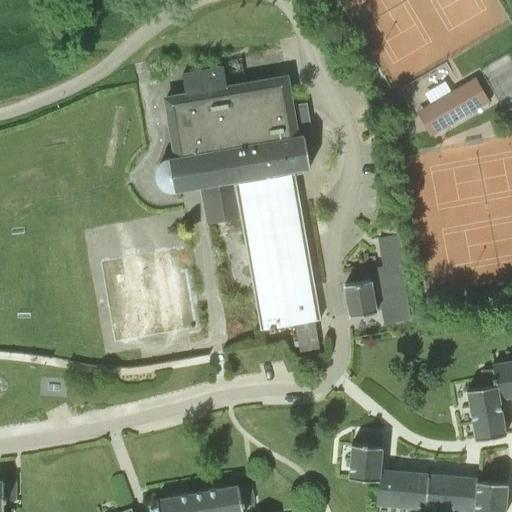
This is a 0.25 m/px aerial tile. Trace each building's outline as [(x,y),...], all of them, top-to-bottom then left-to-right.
[(310,166),(305,135),(308,135),(303,105),(292,107),(286,77),(227,87),(223,67),(182,75),(185,94),(166,98),(176,157),(168,158),(164,159),(160,161),(158,165),(156,168),(155,173),(155,177),(157,182),(159,186),(163,189),(167,190),(171,191),(176,191),(202,186),(208,221),(242,215),(260,329),(269,328),(270,332),(275,331),(274,327),(295,323),(315,320),(320,319),(295,174),(303,173),(302,167),(310,166)] [(441,130),(489,102),(475,78),(427,106),(441,130)] [(350,315),(377,310),(376,309),(382,308),(384,324),(409,320),(399,264),(375,268),(376,280),(371,281),(370,279),(345,283),(350,315)] [(295,323),(299,352),(319,349),(315,320),(295,323)] [(497,397),(499,396),(511,394),(511,377),(510,363),(493,366),(493,368),(495,384),(497,397)] [(485,386),(495,384),(493,368),(482,369),(485,386)] [(506,434),(499,396),(497,397),(495,384),(485,386),(467,389),(475,439),(506,434)] [(379,480),(380,471),(382,446),(381,446),(382,434),(363,433),(362,444),(352,443),(349,477),(379,480)] [(393,507),(396,473),(380,471),(379,480),(377,505),(393,507)] [(408,508),(411,474),(396,473),(393,507),(408,508)] [(424,509),(427,475),(411,474),(408,508),(424,509)] [(439,511),(442,477),(427,475),(424,509),(439,511)] [(452,511),(454,511),(458,478),(442,477),(439,511),(452,511)] [(470,511),(473,479),(458,478),(454,511),(470,511)] [(4,481),(4,479),(0,479),(0,499),(4,500),(16,500),(16,481),(4,481)] [(504,511),(507,482),(489,481),(473,479),(470,511),(504,511)] [(239,484),(157,498),(159,511),(243,511),(242,504),(254,502),(250,483),(239,485),(239,484)]
